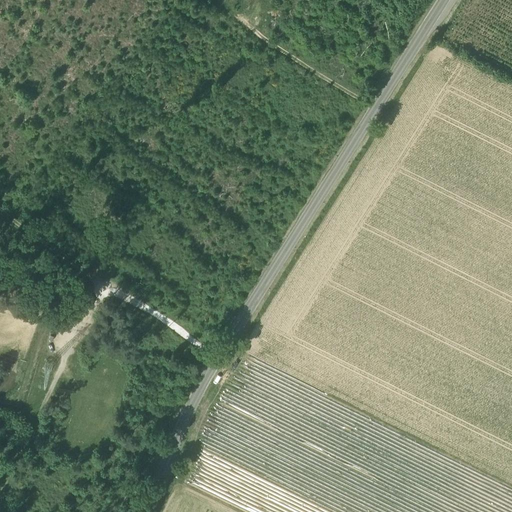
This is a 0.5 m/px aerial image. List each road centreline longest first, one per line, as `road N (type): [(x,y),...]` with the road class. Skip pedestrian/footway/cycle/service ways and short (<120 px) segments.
road 1 (secondary): [(143,511),(219,357),(444,0)]
road 2 (track): [(9,220),(53,148),(178,0)]
road 3 (track): [(219,357),(0,214)]
road 4 (track): [(0,486),(110,286)]
road 5 (track): [(377,105),(221,0)]
